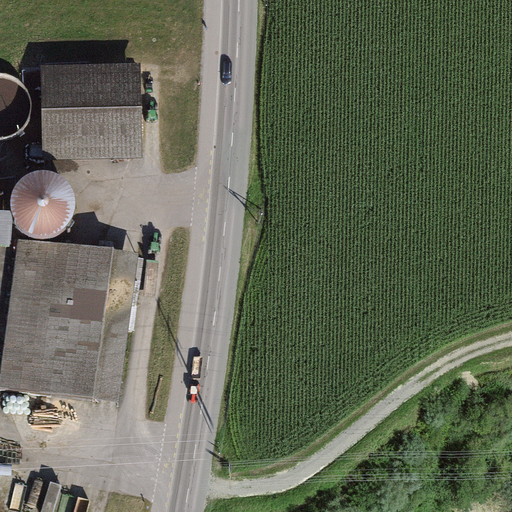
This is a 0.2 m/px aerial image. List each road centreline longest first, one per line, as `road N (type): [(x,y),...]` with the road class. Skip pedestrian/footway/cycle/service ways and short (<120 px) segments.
road 1 (tertiary): [(237,0),(215,321),(184,511)]
road 2 (track): [(511,342),(461,357),(306,475),(261,492),(189,488)]
